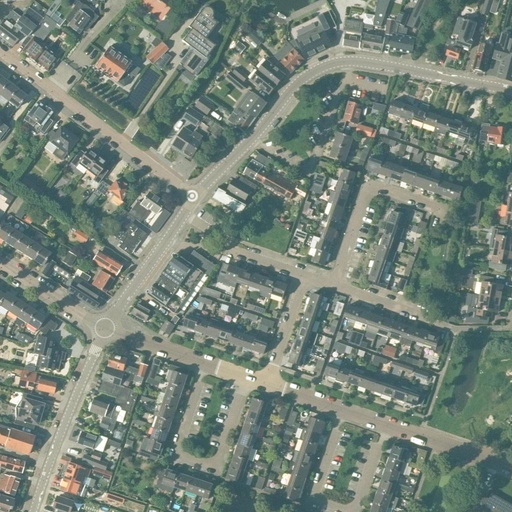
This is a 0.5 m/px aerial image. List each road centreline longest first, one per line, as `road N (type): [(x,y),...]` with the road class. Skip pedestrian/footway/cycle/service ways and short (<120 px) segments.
road 1 (residential): [(202,364),(174,453),(216,467),(246,379)]
road 2 (residential): [(385,424),(354,511),(314,497),(341,410)]
road 3 (tertiary): [(32,511),(104,330)]
road 4 (residential): [(334,287),(367,189),(452,213)]
road 5 (residential): [(249,140),(309,171),(347,61)]
road 6 (residential): [(193,197),(50,90)]
road 7 (tertiary): [(347,61),(511,92)]
road 8 (tertiary): [(104,330),(193,197)]
road 9 (residential): [(385,424),(511,468)]
road 10 (tertiary): [(249,140),(304,77),(347,61)]
road 11 (tertiary): [(104,330),(0,263)]
